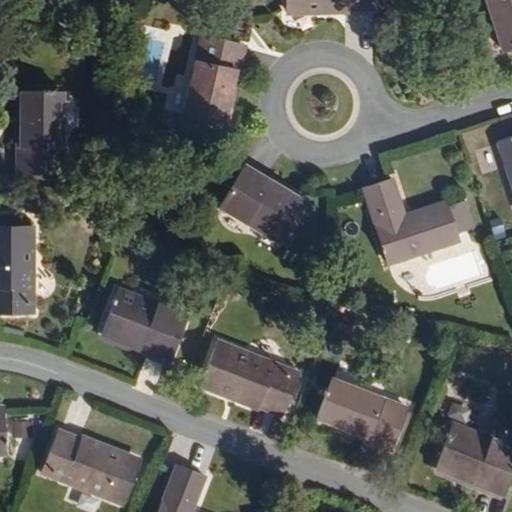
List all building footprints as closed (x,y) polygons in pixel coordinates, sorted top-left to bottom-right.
[(350,7),(349,0),(263,0),(264,10),(350,7)] [(511,15),(507,0),(463,0),(480,51),(511,40),(511,15)] [(204,104),(219,42),(178,33),(160,112),(200,121),(204,104)] [(210,105),(224,44),(219,42),(204,104),(210,105)] [(0,171),(41,171),(41,90),(0,90),(0,171)] [(511,213),(511,135),(483,145),(506,216),(511,213)] [(260,241),(280,205),(242,184),(245,178),(221,164),(198,204),(260,241)] [(283,200),(245,178),(242,184),(280,205),(283,200)] [(445,234),(462,229),(453,203),(436,208),(434,203),(391,217),(380,181),(352,190),(377,265),(448,242),(445,234)] [(0,306),(11,307),(12,219),(0,219),(0,306)] [(148,361),(164,318),(98,291),(83,328),(126,346),(123,352),(148,361)] [(126,346),(83,328),(81,334),(123,352),(126,346)] [(259,418),(277,373),(195,341),(178,386),(259,418)] [(370,446),(385,408),(309,378),(294,418),(311,425),(370,446)] [(370,446),(311,425),(309,430),(368,451),(370,446)] [(496,451),(430,426),(416,464),(459,480),(457,486),(481,496),(489,473),(496,451)] [(112,503),(129,459),(49,427),(32,472),(112,503)] [(502,479),(510,456),(496,451),(489,473),(502,479)] [(179,511),(177,511),(191,475),(164,464),(144,511),(179,511)] [(457,486),(459,480),(416,464),(414,470),(457,486)]
